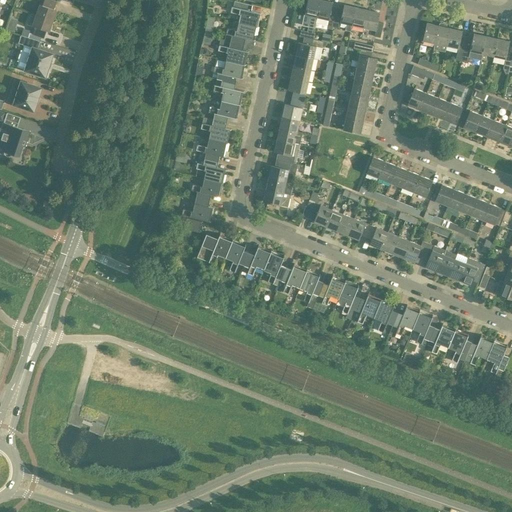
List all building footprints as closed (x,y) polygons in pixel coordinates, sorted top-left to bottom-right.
[(56,2),(51,0),(44,0),(43,5),(40,4),(36,15),(53,21),(56,10),(54,9),(56,2)] [(307,0),(304,15),(310,16),(308,26),(314,28),(317,17),(316,17),(320,0),(307,0)] [(320,0),(316,17),(317,17),(328,20),(327,26),(333,27),(336,13),(331,11),(333,2),(323,0),(320,0)] [(238,22),(258,27),(261,13),(251,11),(252,5),(234,1),(233,7),(232,7),(230,12),(240,14),(238,22)] [(340,22),(346,24),(345,30),(350,31),(352,25),(356,7),(344,4),(342,14),(336,13),(333,27),(339,28),(340,22)] [(356,7),(352,25),(364,28),(368,10),(356,7)] [(383,23),(378,22),(380,12),(368,10),(364,28),(375,30),(374,36),(380,38),(383,23)] [(49,31),(53,21),(36,15),(31,13),(27,24),(35,26),(32,34),(44,38),(46,30),(49,31)] [(258,27),(238,22),(236,30),(227,28),(224,40),(244,44),(245,38),(255,40),(258,27)] [(434,44),(438,26),(426,23),(422,41),(434,44)] [(438,26),(434,44),(433,49),(445,51),(446,46),(450,28),(446,27),(446,25),(446,24),(441,23),(439,23),(439,26),(438,26)] [(450,28),(446,46),(458,49),(455,60),(461,61),(466,41),(459,40),(462,31),(450,28)] [(304,37),(313,39),(315,33),(301,30),(300,36),(304,37)] [(481,54),(485,36),(473,33),(471,43),(466,41),(461,61),(468,63),(469,57),(480,60),(482,54),(481,54)] [(40,41),(21,35),(18,43),(32,48),(25,69),(25,70),(26,70),(44,76),(45,77),(45,76),(48,68),(50,62),(52,55),(53,54),(52,53),(52,54),(37,49),(40,41)] [(485,36),(481,54),(482,54),(493,57),(497,38),(485,36)] [(298,42),(295,54),(313,58),(319,60),(323,45),(325,45),(326,45),(326,42),(313,39),(304,37),(302,43),(298,42)] [(497,38),(493,57),(505,59),(504,65),(510,66),(511,55),(511,51),(507,51),(509,41),(497,38)] [(226,60),(246,65),(249,51),(243,50),(244,44),(224,40),(220,39),(218,50),(228,53),(226,60)] [(373,52),(374,46),(360,42),(359,49),(373,52)] [(344,55),(346,46),(340,45),(338,53),(344,55)] [(293,66),(311,70),(313,58),(295,54),(293,66)] [(357,68),(374,71),(377,58),(359,55),(357,68)] [(430,69),(433,63),(420,58),(417,64),(430,69)] [(246,65),(226,60),(224,68),(215,66),(214,68),(213,68),(212,72),(218,73),(216,79),(222,80),(235,83),(236,77),(243,78),(246,65)] [(333,62),(327,61),(325,73),(331,74),(333,62)] [(342,64),(336,62),(333,76),(340,77),(342,64)] [(433,63),(430,69),(437,72),(440,66),(433,63)] [(432,79),(434,73),(426,70),(413,65),(410,73),(424,79),(425,76),(432,79)] [(311,70),(293,66),(290,77),(308,82),(311,70)] [(354,80),(371,84),(374,71),(357,68),(354,80)] [(434,73),(432,79),(444,84),(446,78),(434,73)] [(331,88),(337,89),(340,77),(333,76),(331,88)] [(308,82),(290,77),(287,89),(293,91),(291,98),(304,101),(308,82)] [(446,78),(444,84),(455,89),(458,83),(446,78)] [(221,101),(241,105),(244,91),(234,89),(235,83),(222,80),(220,86),(214,85),(213,90),(223,93),(221,101)] [(351,92),(368,96),(371,84),(354,80),(351,92)] [(483,83),(476,80),(473,86),(481,89),(483,83)] [(14,103),(13,104),(15,104),(33,110),(33,111),(34,111),(34,110),(36,102),(37,102),(38,97),(38,96),(41,89),(41,88),(40,88),(22,82),(22,81),(21,81),(21,82),(14,103)] [(463,92),(465,86),(458,83),(455,89),(463,92)] [(328,100),(334,102),(337,89),(331,88),(328,100)] [(420,110),(426,93),(414,88),(408,105),(420,110)] [(476,90),(473,96),(487,102),(490,96),(476,90)] [(348,105),(366,108),(368,96),(351,92),(348,105)] [(426,93),(420,110),(431,114),(438,98),(426,93)] [(490,96),(487,102),(499,106),(502,100),(490,96)] [(281,116),(300,120),(302,108),(304,101),(291,98),(290,105),(284,104),(281,116)] [(438,98),(431,114),(443,119),(450,103),(438,98)] [(325,113),(331,114),(334,102),(328,100),(325,113)] [(511,104),(502,100),(499,106),(511,111),(511,108),(511,104)] [(241,105),(221,101),(219,108),(210,106),(209,112),(214,113),(213,119),(226,122),(228,116),(238,118),(241,105)] [(450,103),(443,119),(455,124),(462,108),(450,103)] [(346,117),(363,121),(366,108),(348,105),(346,117)] [(475,132),(482,115),(470,110),(463,127),(475,132)] [(322,125),(328,127),(331,114),(325,113),(322,125)] [(482,115),(475,132),(487,136),(494,120),(482,115)] [(300,120),(281,116),(279,127),(297,132),(297,131),(300,120)] [(209,138),(229,143),(232,129),(225,128),(226,122),(213,119),(203,117),(201,128),(210,131),(209,138)] [(343,130),(360,133),(363,121),(346,117),(343,130)] [(494,120),(487,136),(499,141),(505,125),(494,120)] [(0,134),(0,149),(4,151),(4,153),(5,155),(8,156),(10,155),(11,154),(19,156),(24,140),(26,141),(29,131),(4,123),(0,134)] [(511,127),(505,125),(499,141),(510,146),(511,141),(511,127)] [(279,127),(276,139),(300,144),(302,133),(297,131),(297,132),(279,127)] [(229,143),(209,138),(207,146),(197,144),(196,150),(200,151),(199,157),(218,161),(219,155),(226,157),(229,143)] [(276,139),(274,151),(278,152),(276,159),(291,162),(296,163),(300,144),(276,139)] [(373,156),(366,173),(378,178),(385,161),(373,156)] [(204,178),(224,183),(227,169),(217,167),(218,161),(199,157),(196,168),(206,171),(204,178)] [(390,182),(397,166),(385,161),(378,178),(390,182)] [(271,165),(268,177),(293,183),(297,164),(296,163),(291,162),(289,169),(271,165)] [(402,187),(408,171),(397,166),(390,182),(402,187)] [(413,192),(420,175),(408,171),(402,187),(413,192)] [(420,175),(413,192),(426,197),(432,180),(420,175)] [(268,177),(265,189),(290,194),(293,183),(268,177)] [(224,183),(204,178),(202,186),(193,184),(191,190),(197,191),(196,197),(209,200),(210,194),(221,197),(224,183)] [(323,181),(321,186),(328,189),(330,184),(323,181)] [(447,205),(454,189),(442,184),(435,200),(447,205)] [(359,192),(367,195),(371,196),(373,191),(361,186),(359,192)] [(265,189),(263,201),(288,206),(290,194),(265,189)] [(350,197),(352,192),(344,189),(342,194),(350,197)] [(459,210),(465,194),(454,189),(447,205),(459,210)] [(318,193),(312,191),(309,199),(315,201),(318,193)] [(382,201),(385,196),(373,191),(371,196),(382,201)] [(352,192),(350,197),(357,200),(359,195),(354,193),(352,192)] [(471,215),(477,198),(465,194),(459,210),(471,215)] [(394,206),(396,201),(385,196),(382,201),(394,206)] [(215,207),(208,206),(209,200),(196,197),(193,211),(183,209),(182,215),(212,221),(215,207)] [(482,219),(489,203),(477,198),(471,215),(482,219)] [(307,206),(306,206),(302,215),(308,218),(314,202),(315,201),(309,199),(307,206)] [(423,199),(419,210),(408,205),(406,211),(423,217),(429,201),(423,199)] [(372,200),(370,206),(377,209),(380,203),(372,200)] [(406,211),(408,205),(396,201),(394,206),(406,211)] [(325,226),(332,209),(320,204),(320,205),(314,202),(308,218),(314,220),(313,221),(325,226)] [(385,212),(387,206),(380,203),(377,209),(385,212)] [(489,203),(482,219),(495,224),(501,208),(489,203)] [(501,208),(495,224),(499,226),(504,213),(505,210),(501,208)] [(332,209),(325,226),(336,231),(343,213),(332,209)] [(505,228),(510,215),(511,212),(505,210),(499,226),(505,228)] [(400,212),(398,217),(405,220),(407,215),(400,212)] [(343,213),(336,231),(347,235),(354,218),(343,213)] [(416,225),(419,219),(407,215),(405,220),(416,225)] [(434,215),(432,221),(439,224),(442,218),(434,215)] [(201,221),(187,218),(184,229),(199,232),(201,221)] [(354,218),(347,235),(358,240),(360,235),(366,237),(371,225),(354,218)] [(451,229),(453,223),(442,218),(439,224),(451,229)] [(428,223),(426,228),(433,231),(436,226),(428,223)] [(463,234),(465,228),(453,223),(451,229),(463,234)] [(381,249),(388,232),(371,225),(366,237),(371,240),(369,244),(381,249)] [(441,234),(443,229),(436,226),(433,231),(441,234)] [(465,228),(463,234),(467,235),(475,239),(477,233),(476,232),(472,231),(465,228)] [(388,232),(381,249),(392,253),(399,236),(388,232)] [(214,264),(218,255),(226,258),(233,239),(220,233),(218,239),(206,234),(197,257),(209,262),(214,264)] [(452,233),(450,238),(461,243),(463,237),(452,233)] [(399,236),(392,253),(403,258),(410,241),(399,236)] [(472,247),(474,242),(463,237),(461,243),(472,247)] [(233,239),(226,258),(233,260),(229,270),(235,272),(238,263),(243,265),(244,265),(249,253),(244,250),(246,244),(233,239)] [(410,241),(403,258),(414,262),(417,255),(423,257),(428,243),(422,241),(421,245),(410,241)] [(425,267),(437,271),(445,250),(428,243),(423,257),(428,259),(425,267)] [(492,247),(483,244),(483,245),(481,250),(489,253),(489,254),(491,248),(492,247)] [(244,265),(243,265),(241,270),(253,275),(256,267),(263,270),(272,250),(259,245),(255,255),(249,253),(244,265)] [(285,255),(272,250),(263,270),(270,273),(270,274),(268,281),(276,285),(274,290),(276,291),(281,280),(286,267),(281,265),(285,255)] [(448,276),(455,259),(457,255),(445,250),(437,271),(448,276)] [(468,258),(466,263),(459,280),(470,285),(472,280),(478,283),(485,264),(468,258)] [(455,259),(448,276),(459,280),(466,263),(455,259)] [(299,288),(307,268),(294,263),(292,269),(286,267),(281,280),(286,282),(283,291),(288,294),(292,284),(299,288)] [(483,274),(489,276),(492,268),(486,266),(483,274)] [(307,268),(299,288),(307,291),(303,300),(308,302),(307,306),(313,308),(318,295),(323,282),(318,280),(320,273),(307,268)] [(511,270),(508,269),(504,268),(502,273),(506,274),(503,281),(511,284),(511,270)] [(338,299),(346,280),(333,274),(329,284),(323,282),(318,295),(323,297),(321,303),(327,305),(330,296),(338,299)] [(489,276),(483,274),(478,286),(484,288),(489,276)] [(346,280),(338,299),(345,302),(342,311),(352,316),(353,316),(360,297),(355,295),(359,285),(346,280)] [(511,298),(511,284),(503,281),(499,280),(495,292),(511,298)] [(373,318),(381,298),(369,293),(366,299),(360,297),(353,316),(352,316),(351,319),(362,324),(366,315),(373,318)] [(381,298),(373,318),(381,321),(377,330),(389,334),(397,312),(392,310),(394,303),(381,298)] [(412,329),(420,310),(407,304),(403,314),(397,312),(389,334),(394,337),(396,333),(401,335),(405,326),(412,329)] [(420,310),(412,329),(420,332),(416,341),(421,343),(422,343),(427,345),(435,327),(429,325),(433,315),(420,310)] [(448,347),(456,328),(443,323),(440,329),(435,327),(427,345),(433,347),(432,349),(431,348),(430,351),(436,354),(440,344),(448,347)] [(456,328),(448,347),(455,350),(451,360),(457,362),(458,358),(464,361),(472,342),(466,340),(469,333),(456,328)] [(487,359),(495,339),(481,334),(477,344),(472,342),(464,361),(475,365),(479,356),(487,359)] [(495,339),(487,359),(494,362),(490,371),(495,373),(501,376),(501,375),(504,369),(504,370),(509,357),(503,355),(507,345),(495,339)] [(494,374),(488,392),(494,394),(497,387),(498,384),(500,379),(501,377),(494,374)]
